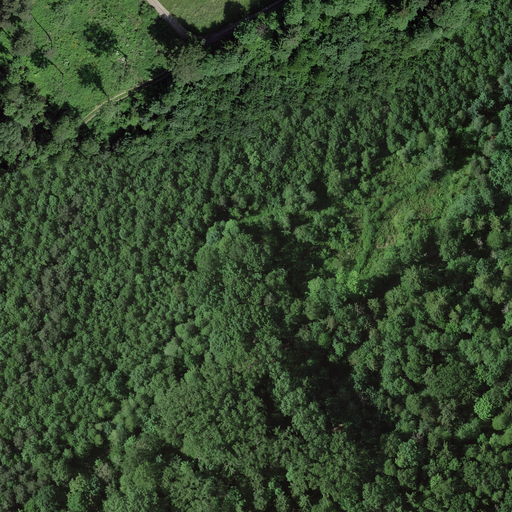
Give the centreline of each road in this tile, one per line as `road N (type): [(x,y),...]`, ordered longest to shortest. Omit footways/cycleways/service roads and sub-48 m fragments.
road 1 (track): [(511,225),(277,346),(17,511)]
road 2 (track): [(285,0),(122,94),(0,178)]
road 3 (track): [(374,511),(293,391),(277,346)]
